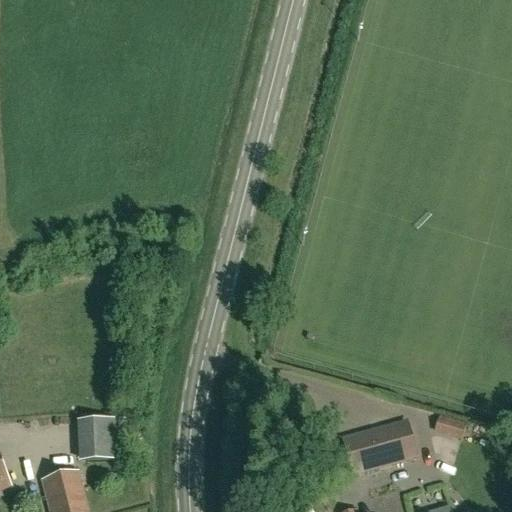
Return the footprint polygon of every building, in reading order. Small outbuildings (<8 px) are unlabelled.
[(468,425),(438,417),(433,434),(462,443),(468,425)] [(130,464),(128,422),(79,425),(81,466),(130,464)] [(343,441),(353,478),(417,460),(407,423),(343,441)] [(0,465),(0,491),(10,488),(0,465)] [(87,511),(78,475),(43,484),(49,511),(87,511)]
